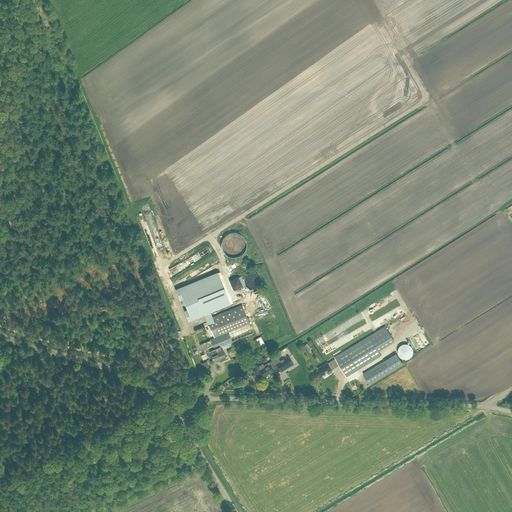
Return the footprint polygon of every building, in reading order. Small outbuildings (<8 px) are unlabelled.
[(222,242),(222,245),(222,247),(223,249),(224,252),(225,254),(227,255),(229,256),(232,257),(234,257),(237,257),(239,256),(241,255),(243,254),(245,252),(246,249),(247,247),(247,245),(247,242),(246,240),(245,238),(244,236),(242,235),(240,233),(238,232),(235,232),(233,232),(231,232),(229,233),(227,235),(225,236),(224,238),(222,240),(222,242)] [(207,257),(213,253),(210,248),(204,252),(207,257)] [(195,254),(198,258),(203,255),(201,251),(199,252),(197,249),(186,256),(188,258),(195,254)] [(210,268),(206,262),(191,270),(195,277),(210,268)] [(218,272),(176,289),(180,298),(182,297),(187,309),(184,310),(188,320),(230,303),(218,272)] [(373,313),(382,309),(378,302),(370,306),(373,313)] [(203,353),(205,352),(215,348),(219,357),(219,358),(221,361),(227,359),(222,349),(219,350),(218,347),(253,333),(241,305),(212,317),(214,322),(194,330),(203,353)] [(332,369),(339,364),(346,376),(382,355),(378,350),(394,340),(385,326),(334,357),(335,358),(328,363),(327,362),(318,368),(322,375),(327,372),(328,373),(329,373),(332,372),(333,371),(332,369)] [(398,348),(398,349),(397,351),(397,352),(397,353),(398,354),(398,355),(399,356),(400,357),(401,358),(402,358),(403,359),(404,359),(405,359),(407,359),(408,358),(409,358),(410,358),(411,357),(411,356),(412,355),(413,354),(413,353),(413,350),(413,349),(412,348),(412,347),(411,346),(410,345),(409,345),(408,344),(407,344),(406,343),(405,343),(403,344),(402,344),(400,345),(399,346),(399,347),(398,348)] [(215,348),(205,352),(206,354),(209,355),(211,355),(213,360),(219,358),(219,357),(215,348)] [(363,373),(370,384),(403,364),(396,353),(363,373)] [(269,362),(270,363),(260,369),(264,376),(273,371),(274,371),(273,369),(278,366),(282,371),(294,364),(288,355),(281,360),(279,357),(275,360),(274,359),(269,362)]
